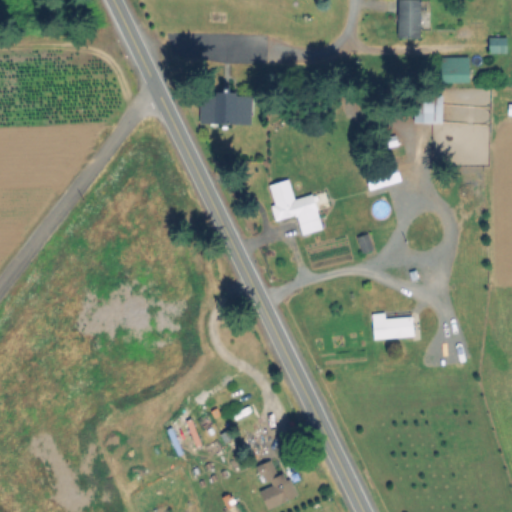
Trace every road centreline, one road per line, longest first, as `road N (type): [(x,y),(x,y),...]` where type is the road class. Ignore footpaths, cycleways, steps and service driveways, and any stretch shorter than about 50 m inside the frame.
road 1 (secondary): [(114,0),(361,511)]
road 2 (residential): [(159,93),(0,290)]
